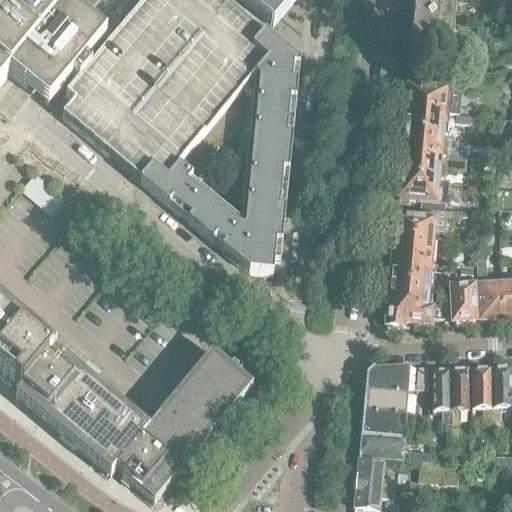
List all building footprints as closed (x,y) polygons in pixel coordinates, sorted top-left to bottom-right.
[(84,65),(106,39),(97,33),(68,8),(73,0),(0,0),(0,88),(9,78),(35,101),(48,110),(70,84),(69,83),(72,80),(84,65)] [(256,53),(266,41),(217,0),(148,0),(90,70),(85,66),(73,80),(78,84),(65,100),(75,107),(62,122),(120,170),(142,188),(154,173),(171,187),(272,66),(256,53)] [(236,0),(272,30),(297,0),(236,0)] [(498,9),(498,0),(490,0),(489,9),(498,9)] [(415,1),(412,24),(454,28),(456,5),(415,1)] [(497,22),(498,9),(489,9),(488,21),(497,22)] [(454,28),(412,24),(410,48),(451,52),(454,28)] [(495,41),(496,28),(488,27),(487,40),(495,41)] [(154,173),(142,188),(249,278),(273,281),(276,249),(282,250),(285,214),(279,214),(283,178),(289,178),(292,143),(286,142),(290,106),(296,107),(297,88),(292,87),(293,73),(299,73),(299,68),(266,41),(256,53),(272,66),(171,187),(154,173)] [(406,114),(444,117),(446,95),(408,91),(407,94),(405,96),(405,102),(406,105),(406,114)] [(444,117),(406,114),(405,124),(402,126),(402,133),(404,136),(442,139),(444,117)] [(469,129),(470,121),(455,120),(454,128),(469,129)] [(454,141),(442,139),(404,136),(403,139),(401,141),(400,147),(402,150),(401,158),(466,164),(467,156),(453,154),(454,141)] [(465,175),(466,164),(401,158),(400,169),(398,171),(398,177),(399,179),(399,180),(438,184),(442,184),(443,173),(465,175)] [(438,184),(399,180),(399,183),(397,186),(396,191),(398,194),(397,202),(399,205),(438,208),(439,196),(437,196),(438,184)] [(501,194),(510,192),(508,183),(503,184),(499,185),(501,192),(501,194)] [(495,204),(493,214),(501,214),(501,208),(499,205),(495,204)] [(94,227),(67,205),(53,222),(81,244),(94,227)] [(471,226),(472,219),(463,218),(446,216),(433,215),(432,222),(398,219),(396,221),(395,230),(393,232),(392,238),(394,240),(394,242),(434,246),(435,235),(437,220),(445,221),(445,225),(459,226),(460,225),(471,226)] [(99,233),(82,254),(111,276),(127,255),(99,233)] [(434,246),(394,242),(394,243),(391,246),(391,251),(393,254),(392,264),(432,268),(434,246)] [(432,268),(392,264),(391,274),(388,276),(388,282),(390,285),(390,287),(430,290),(432,268)] [(500,325),(499,287),(486,288),(486,278),(485,278),(485,268),(476,268),(478,327),(489,326),(492,328),(496,328),(499,326),(500,325)] [(472,273),(460,272),(460,279),(472,280),(472,273)] [(449,278),(441,277),(441,291),(450,292),(449,278)] [(511,286),(499,287),(500,325),(504,325),(506,327),(511,327),(511,326),(511,286)] [(430,290),(390,287),(389,289),(387,291),(387,297),(388,299),(388,308),(428,311),(430,290)] [(450,313),(450,292),(441,291),(440,293),(443,293),(442,305),(431,304),(430,311),(450,313)] [(450,292),(450,313),(451,324),(451,328),(453,328),(456,330),(461,329),(464,327),(475,327),(473,291),(450,292)] [(428,311),(388,308),(387,315),(385,317),(384,323),(386,326),(385,330),(402,332),(402,331),(410,331),(410,329),(430,330),(431,323),(451,324),(450,313),(430,311),(428,311)] [(147,435),(72,372),(0,311),(0,380),(12,390),(20,396),(15,402),(110,482),(115,476),(148,435),(147,435)] [(252,391),(251,391),(212,357),(147,435),(148,435),(115,476),(123,482),(122,482),(154,509),(252,391)] [(366,377),(365,394),(407,398),(410,372),(372,373),(366,377)] [(425,396),(428,372),(417,372),(415,395),(425,396)] [(511,397),(511,373),(491,374),(492,414),(492,427),(502,427),(502,418),(511,417),(511,397)] [(449,376),(450,430),(450,446),(460,445),(459,416),(469,415),(468,374),(449,376)] [(492,414),(491,374),(471,375),(471,415),(482,415),(483,427),(492,427),(492,414)] [(450,430),(449,376),(432,377),(431,418),(432,418),(432,417),(441,416),(441,430),(450,430)] [(407,398),(365,394),(363,416),(405,422),(407,398)] [(363,416),(361,440),(404,445),(408,445),(410,422),(405,422),(363,416)] [(429,438),(428,438),(418,438),(418,447),(429,447),(429,438)] [(361,440),(360,463),(385,466),(419,469),(429,470),(429,463),(429,459),(408,457),(408,458),(403,458),(404,445),(361,440)] [(489,463),(472,461),(471,470),(489,471),(489,463)] [(511,474),(511,461),(490,461),(490,466),(491,466),(491,473),(511,474)] [(379,511),(385,466),(360,463),(354,511),(379,511)] [(419,469),(417,488),(438,489),(446,490),(455,491),(457,472),(429,470),(419,469)]
